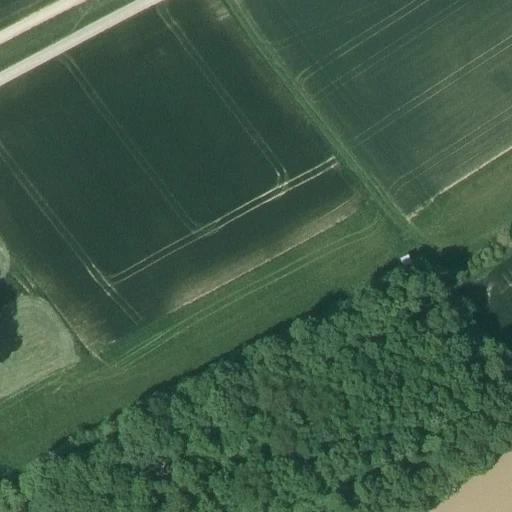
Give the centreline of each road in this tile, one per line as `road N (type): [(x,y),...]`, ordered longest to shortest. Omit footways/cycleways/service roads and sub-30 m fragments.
road 1 (track): [(511,355),(229,0)]
road 2 (track): [(154,0),(0,80)]
